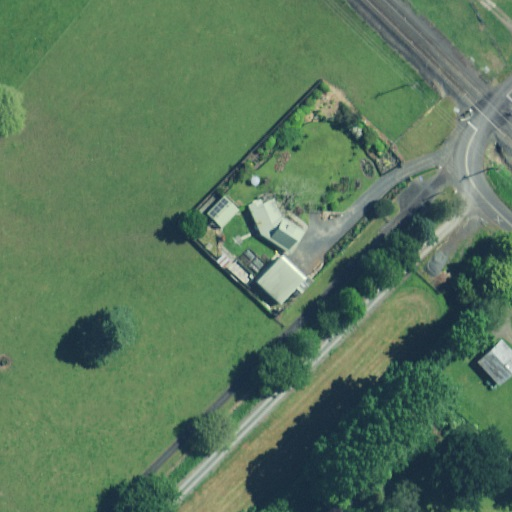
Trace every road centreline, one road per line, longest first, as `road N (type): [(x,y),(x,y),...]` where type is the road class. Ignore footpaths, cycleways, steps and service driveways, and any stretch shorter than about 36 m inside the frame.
road 1 (unknown): [(471,136),(409,172),(321,248)]
road 2 (residential): [(511,91),(465,151),(473,184),(511,223)]
